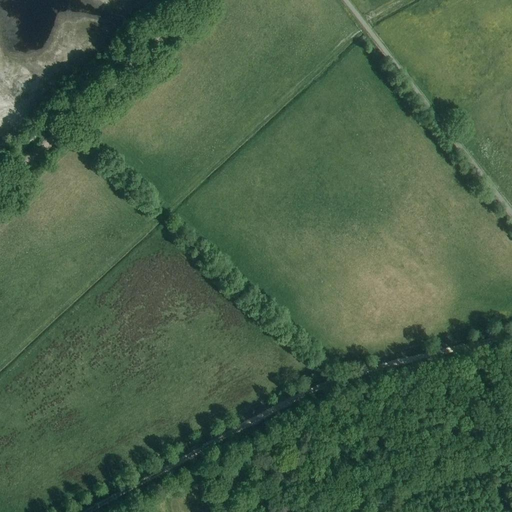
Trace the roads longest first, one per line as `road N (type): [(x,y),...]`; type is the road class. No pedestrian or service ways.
road 1 (track): [(86,511),(340,379),(511,336)]
road 2 (track): [(0,187),(163,36),(187,0)]
